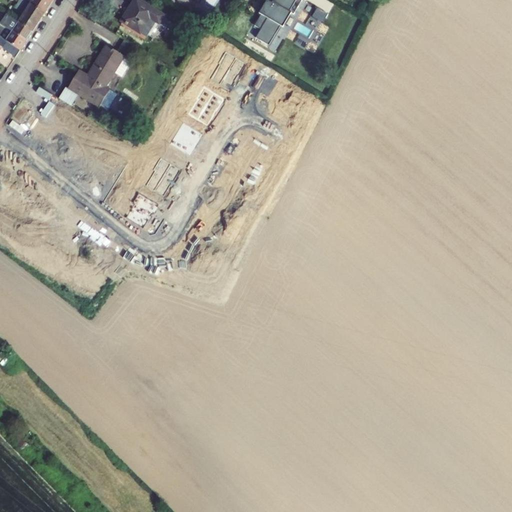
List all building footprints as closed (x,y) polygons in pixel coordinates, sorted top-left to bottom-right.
[(44,15),(21,0),(19,0),(15,8),(24,14),(19,23),(32,32),(44,15)] [(21,0),(44,15),(53,2),(49,0),(42,0),(41,2),(38,0),(21,0)] [(163,16),(138,0),(135,0),(121,21),(146,37),(156,22),(158,24),(163,16)] [(273,0),(271,4),(267,1),(259,13),(261,14),(254,26),(260,30),(255,38),(269,46),(289,12),(293,15),(302,0),(273,0)] [(0,24),(13,32),(27,42),(32,32),(19,23),(3,12),(0,10),(0,24)] [(0,37),(5,41),(20,51),(27,42),(13,32),(0,24),(0,37)] [(0,51),(3,48),(16,57),(20,51),(5,41),(0,37),(0,51)] [(78,72),(68,89),(99,108),(110,91),(105,88),(114,73),(121,78),(130,62),(123,58),(123,56),(106,46),(87,77),(78,72)] [(8,361),(6,358),(0,364),(3,367),(8,361)] [(23,441),(16,448),(23,454),(30,447),(23,441)]
